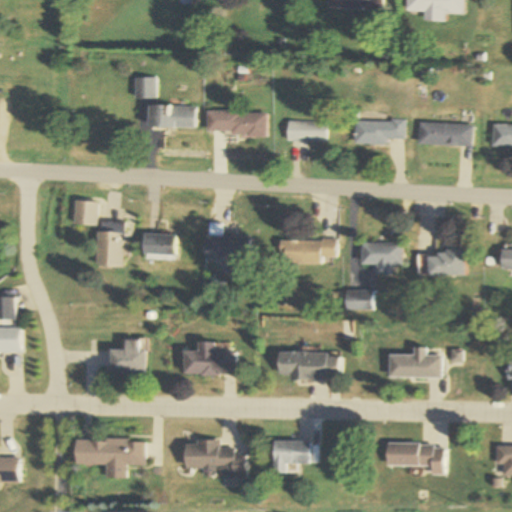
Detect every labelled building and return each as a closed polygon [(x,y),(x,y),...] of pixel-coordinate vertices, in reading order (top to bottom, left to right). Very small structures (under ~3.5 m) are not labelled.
[(383,0),(328,0),(328,8),(383,10),(383,0)] [(423,22),(444,22),(444,13),(462,14),(462,0),(406,0),(406,11),(424,12),(423,22)] [(135,99),(157,99),(157,78),(135,78),(135,99)] [(197,106),(149,106),(149,128),(197,128),(197,106)] [(267,112),(208,111),(208,133),(267,134),(267,112)] [(356,121),(356,143),(404,143),(404,121),(356,121)] [(327,143),(327,122),(288,122),(288,143),(327,143)] [(472,147),(473,125),(419,123),(418,145),(472,147)] [(494,147),(511,147),(511,126),(494,126),(494,147)] [(99,203),(77,200),(74,224),(97,227),(99,203)] [(125,222),(100,222),(100,267),(125,267),(125,222)] [(248,276),(252,239),(207,234),(204,259),(228,262),(227,274),(248,276)] [(178,258),(178,235),(146,235),(146,258),(178,258)] [(337,241),(282,240),(281,264),(323,264),(323,258),(337,258),(337,241)] [(403,244),(363,244),(363,265),(379,266),(379,274),(393,275),(393,265),(403,266),(403,244)] [(502,270),(511,269),(511,250),(502,250),(502,270)] [(419,252),(419,277),(466,277),(466,252),(419,252)] [(374,311),(374,291),(348,292),(348,311),(374,311)] [(16,298),(0,297),(0,353),(23,353),(23,327),(16,327),(16,298)] [(112,373),(148,373),(148,339),(126,339),(126,349),(112,349),(112,373)] [(186,351),(185,375),(236,375),(236,351),(216,351),(216,342),(200,342),(200,351),(186,351)] [(414,355),(390,355),(390,378),(442,378),(442,356),(426,356),(426,348),(414,348),(414,355)] [(279,379),(340,379),(340,353),(279,353),(279,379)] [(77,465),(107,465),(107,479),(127,479),(127,467),(145,466),(145,440),(77,440),(77,465)] [(287,465),(311,465),(311,441),(274,441),(274,473),(287,473),(287,465)] [(204,479),(246,479),(246,451),(220,451),(220,442),(186,442),(186,469),(204,469),(204,479)] [(431,467),(431,475),(445,475),(445,444),(387,444),(387,466),(431,467)] [(511,446),(497,446),(497,465),(504,465),(504,476),(511,475),(511,446)] [(0,483),(19,484),(19,458),(0,457),(0,483)]
